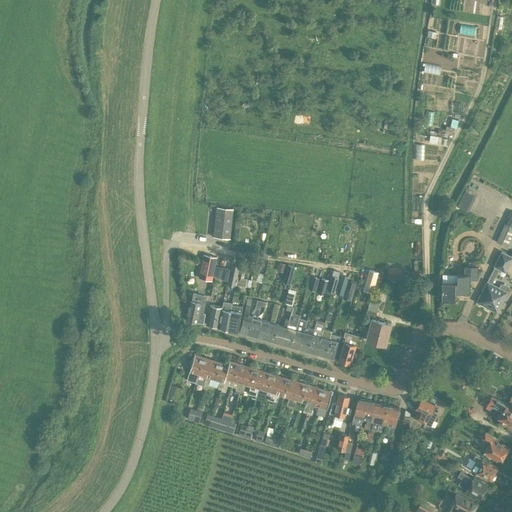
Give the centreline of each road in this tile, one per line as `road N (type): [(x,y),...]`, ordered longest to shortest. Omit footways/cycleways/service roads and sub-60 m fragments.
road 1 (residential): [(511,357),(451,328),(429,339),(391,390),(224,342),(156,336)]
road 2 (residential): [(156,336),(138,189),(140,124)]
road 3 (residential): [(104,511),(138,447),(156,336)]
road 4 (unclassified): [(140,124),(155,0)]
